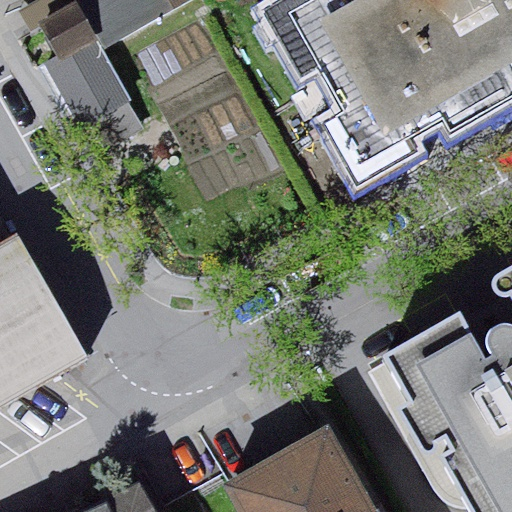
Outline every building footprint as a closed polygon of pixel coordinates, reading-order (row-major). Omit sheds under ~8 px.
[(205,8),(200,0),(75,0),(28,25),(87,133),(136,107),(110,59),(205,8)] [(511,106),(511,0),(297,0),(262,20),(359,193),(511,106)] [(511,511),(511,304),(385,376),(461,511),(511,511)] [(380,511),(335,432),(235,488),(248,511),(380,511)] [(168,511),(154,480),(81,511),(168,511)]
